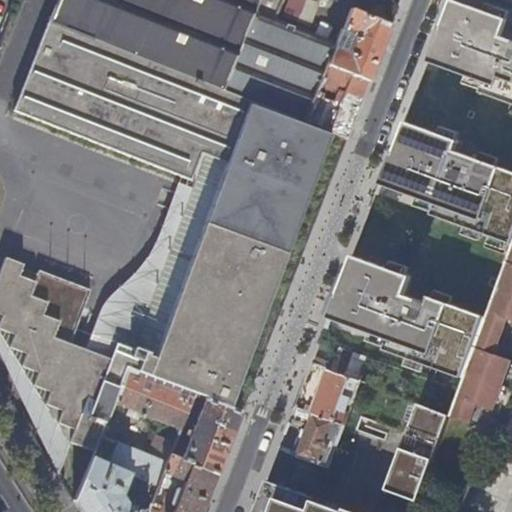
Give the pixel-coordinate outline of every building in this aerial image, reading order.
[(255,98),(308,117),(316,98),(320,88),(329,65),(335,51),(273,27),(284,0),(60,0),(52,23),(50,22),(15,110),(192,180),(203,154),(231,165),(255,98)] [(287,0),(283,12),(298,17),(303,0),(287,0)] [(479,58),(439,42),(417,101),(511,138),(511,0),(485,59),(480,57),(479,58)] [(491,0),(455,0),(439,42),(479,58),(480,57),(485,44),(475,40),(477,39),(479,37),(482,28),(479,24),(491,28),(500,3),(491,0)] [(329,65),(371,82),(392,28),(354,12),(345,34),(343,33),(338,45),(337,44),(335,51),(329,65)] [(336,127),(352,133),(371,82),(329,65),(320,88),(339,96),(332,111),(320,107),(323,101),(316,98),(308,117),(335,127),(336,127)] [(308,117),(255,98),(231,165),(212,218),(292,247),(335,127),(308,117)] [(453,132),(410,117),(389,180),(443,201),(438,214),(511,241),(511,167),(450,143),(453,132)] [(102,309),(86,350),(112,360),(115,351),(135,359),(154,366),(212,218),(231,165),(203,154),(192,180),(195,181),(193,186),(179,181),(156,242),(149,254),(137,271),(121,287),(110,296),(102,309)] [(197,396),(207,400),(230,409),(292,247),(212,218),(154,366),(135,359),(130,370),(196,396),(197,396)] [(377,340),(378,335),(469,368),(488,315),(401,284),(405,271),(356,252),(330,324),(377,340)] [(467,371),(450,416),(469,423),(476,403),(496,410),(511,366),(511,358),(497,353),(510,319),(511,319),(511,252),(511,255),(510,254),(488,315),(469,368),(467,371)] [(95,456),(102,439),(116,404),(128,377),(130,370),(135,359),(115,351),(112,360),(86,350),(71,344),(92,291),(40,271),(36,281),(20,275),(24,264),(7,258),(0,275),(0,313),(13,319),(7,331),(25,339),(20,351),(35,356),(29,369),(48,377),(43,389),(60,396),(54,410),(72,417),(67,429),(84,436),(78,449),(95,456)] [(182,431),(196,396),(130,370),(128,377),(116,404),(182,431)] [(307,411),(337,422),(352,379),(331,371),(317,409),(308,406),(307,411)] [(177,443),(172,456),(219,476),(243,414),(230,409),(207,400),(194,432),(190,431),(188,436),(191,438),(188,447),(177,443)] [(419,502),(450,416),(417,404),(386,490),(419,502)] [(312,422),(299,458),(321,466),(337,422),(307,411),(299,408),(297,408),(295,415),(312,422)] [(169,463),(172,456),(177,443),(178,440),(159,432),(150,456),(169,463)] [(109,465),(117,445),(102,439),(95,456),(93,459),(109,465)] [(161,482),(169,463),(150,456),(118,443),(117,445),(109,465),(93,459),(75,504),(80,511),(144,511),(132,507),(135,500),(123,495),(131,476),(159,487),(159,486),(161,482)] [(205,511),(219,476),(172,456),(169,463),(161,482),(159,486),(171,491),(162,511),(156,511),(150,509),(148,511),(205,511)] [(265,490),(257,511),(334,511),(336,507),(309,497),(306,505),(265,490)]
